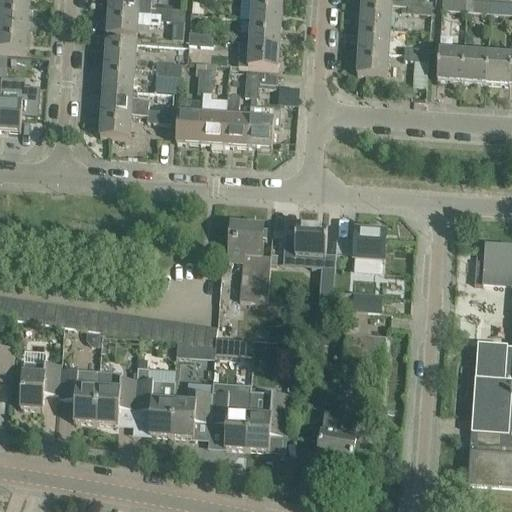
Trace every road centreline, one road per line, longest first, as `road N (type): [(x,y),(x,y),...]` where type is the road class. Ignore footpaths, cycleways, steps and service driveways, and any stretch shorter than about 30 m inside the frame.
road 1 (unclassified): [(440,202),(420,511)]
road 2 (unclassified): [(312,192),(60,174)]
road 3 (residential): [(223,511),(0,472)]
road 4 (unclassified): [(511,126),(317,113)]
road 5 (residential): [(60,174),(72,0)]
road 6 (unclassified): [(440,202),(312,192)]
